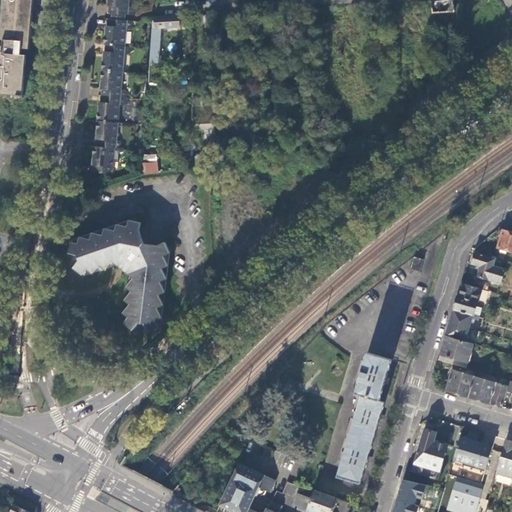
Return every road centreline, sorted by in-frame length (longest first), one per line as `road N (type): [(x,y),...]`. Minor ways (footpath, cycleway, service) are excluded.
road 1 (tertiary): [(133,387),(511,84)]
road 2 (unclassified): [(22,330),(60,132),(74,0)]
road 3 (residential): [(414,397),(456,246),(510,199)]
road 4 (unclassified): [(133,387),(58,368),(22,330)]
road 5 (residential): [(379,511),(414,397)]
